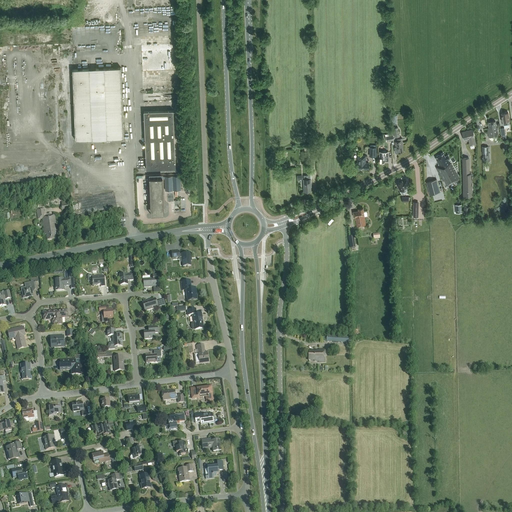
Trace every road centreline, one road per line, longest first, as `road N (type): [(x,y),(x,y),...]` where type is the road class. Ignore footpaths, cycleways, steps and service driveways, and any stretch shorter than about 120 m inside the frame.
road 1 (unclassified): [(282,511),(284,222)]
road 2 (tertiary): [(284,222),(403,163),(511,93)]
road 3 (primary): [(265,502),(255,242)]
road 4 (primary): [(240,245),(242,352),(265,502)]
road 5 (primary): [(253,210),(246,0)]
road 6 (primary): [(223,0),(240,209)]
road 7 (tertiary): [(206,231),(0,265)]
road 8 (unclassified): [(232,374),(206,231)]
road 9 (residential): [(247,496),(104,511)]
